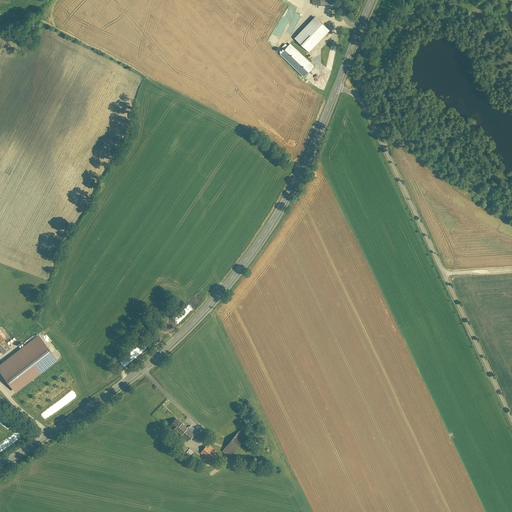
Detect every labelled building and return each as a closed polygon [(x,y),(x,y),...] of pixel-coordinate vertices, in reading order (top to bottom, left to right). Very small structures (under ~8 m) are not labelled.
[(286,0),(302,9),(307,0),(286,0)] [(315,17),(294,39),(308,53),(329,31),(315,17)] [(291,44),(280,55),(305,78),(316,66),(291,44)] [(0,333),(0,351),(2,355),(11,348),(0,333)] [(38,336),(0,364),(0,371),(16,393),(57,361),(38,336)] [(164,409),(160,414),(167,419),(171,414),(164,409)] [(177,417),(169,426),(187,441),(195,432),(177,417)] [(240,430),(225,448),(232,454),(247,436),(240,430)] [(185,446),(180,451),(189,458),(193,452),(185,446)] [(208,446),(201,455),(213,464),(220,456),(208,446)]
